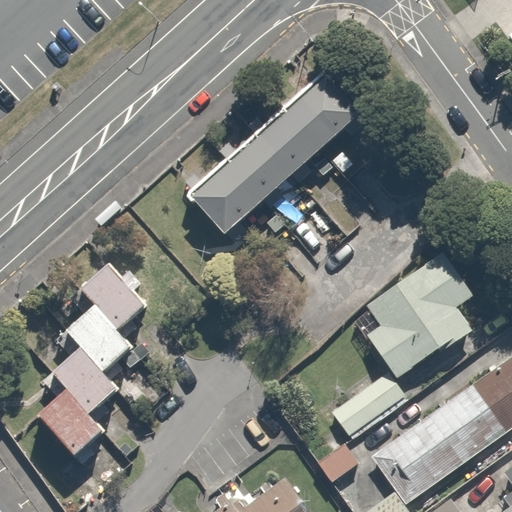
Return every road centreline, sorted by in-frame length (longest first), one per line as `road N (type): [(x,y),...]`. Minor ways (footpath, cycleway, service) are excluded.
road 1 (secondary): [(254,0),(0,229)]
road 2 (residential): [(511,157),(394,0)]
